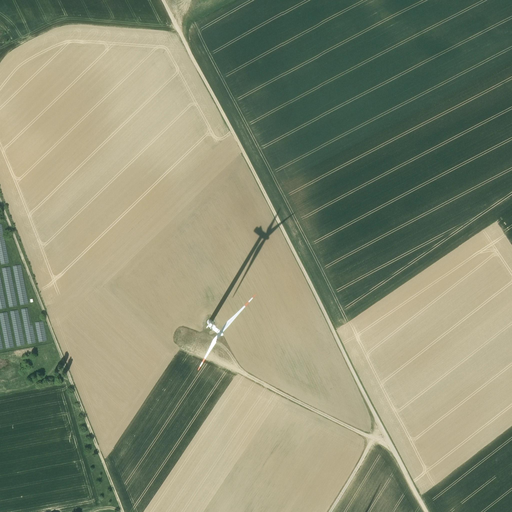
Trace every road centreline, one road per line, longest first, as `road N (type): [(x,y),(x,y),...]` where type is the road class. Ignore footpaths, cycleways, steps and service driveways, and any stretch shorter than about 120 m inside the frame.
road 1 (track): [(427,511),(164,0)]
road 2 (track): [(122,511),(0,201)]
road 3 (track): [(375,440),(243,374)]
